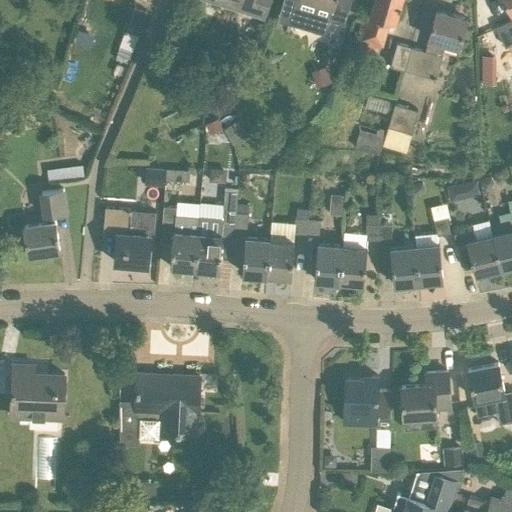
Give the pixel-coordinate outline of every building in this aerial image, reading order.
[(210,0),(264,18),(268,6),(269,0),(210,0)] [(329,19),(344,23),(351,0),(284,0),(279,20),(325,33),(329,19)] [(396,21),(400,9),(402,0),(373,0),(368,21),(363,20),(354,50),(376,57),(380,45),(384,46),(391,20),(396,21)] [(511,0),(504,0),(511,16),(511,18),(497,25),(506,45),(511,42),(511,0)] [(149,10),(136,5),(123,38),(132,41),(136,32),(139,33),(149,10)] [(458,47),(461,37),(467,17),(437,8),(425,48),(410,44),(403,68),(436,78),(443,54),(442,53),(445,43),(458,47)] [(403,68),(410,44),(398,40),(391,64),(403,68)] [(493,69),(493,55),(482,55),(482,69),(493,69)] [(217,69),(224,84),(249,71),(242,56),(217,69)] [(332,80),(329,68),(312,73),(316,85),(332,80)] [(396,102),(389,126),(412,133),(419,109),(396,102)] [(206,123),(208,130),(221,124),(218,118),(206,123)] [(248,135),(238,119),(224,128),(234,143),(248,135)] [(379,152),(384,135),(360,128),(355,145),(379,152)] [(80,157),(46,164),(49,182),(83,176),(80,157)] [(164,183),(165,166),(146,165),(145,182),(164,183)] [(189,180),(190,169),(166,167),(166,179),(189,180)] [(493,182),(491,175),(481,179),(484,189),(490,187),(493,182)] [(201,181),(199,203),(219,205),(221,183),(201,181)] [(481,196),(478,181),(448,187),(451,202),(481,196)] [(424,189),(423,182),(412,184),(414,194),(420,193),(424,189)] [(60,248),(55,213),(69,211),(66,185),(38,189),(41,214),(45,214),(46,219),(24,222),(28,253),(60,248)] [(225,190),(224,210),(223,218),(222,225),(235,227),(237,212),(237,202),(238,191),(225,190)] [(332,195),(331,214),(342,215),(343,195),(332,195)] [(511,198),(507,199),(510,211),(498,213),(500,222),(491,224),(501,268),(511,265),(511,198)] [(237,212),(249,212),(249,203),(237,202),(237,212)] [(432,205),(438,234),(450,231),(447,216),(450,215),(447,202),(432,205)] [(176,214),(177,205),(165,204),(163,220),(174,221),(170,266),(194,268),(197,230),(198,230),(199,216),(176,214)] [(154,237),(157,212),(106,207),(104,231),(118,233),(115,261),(148,264),(150,237),(154,237)] [(307,232),(308,217),(309,211),(297,209),(295,231),(307,232)] [(248,228),(249,212),(237,212),(235,227),(248,228)] [(379,238),(379,223),(377,215),(367,215),(367,238),(379,238)] [(222,241),(222,240),(222,225),(223,218),(199,216),(198,230),(197,230),(194,268),(219,270),(222,241)] [(321,233),(322,218),(308,217),(307,232),(321,233)] [(379,223),(379,238),(392,238),(392,223),(379,223)] [(467,241),(471,255),(475,274),(501,268),(491,224),(490,224),(493,235),(476,239),(473,228),(454,233),(457,244),(467,241)] [(234,242),(235,227),(222,225),(222,240),(222,241),(234,242)] [(443,278),(439,240),(438,241),(437,231),(415,233),(416,243),(415,243),(418,281),(443,278)] [(267,274),(270,236),(246,234),(242,272),(267,274)] [(291,276),(295,238),(270,236),(267,274),(291,276)] [(339,281),(342,242),(318,240),(314,278),(339,281)] [(363,283),(367,244),(342,242),(339,281),(363,283)] [(394,283),(418,281),(415,243),(390,245),(394,283)] [(511,389),(505,391),(503,381),(499,362),(468,368),(477,414),(497,410),(499,422),(511,419),(511,389)] [(63,417),(64,393),(65,373),(35,372),(36,364),(14,363),(11,415),(63,417)] [(450,408),(449,390),(448,370),(426,371),(427,384),(401,385),(404,429),(439,426),(437,409),(450,408)] [(160,432),(176,433),(196,433),(197,411),(198,411),(200,375),(183,374),(183,376),(139,375),(139,372),(137,372),(137,400),(120,399),(120,443),(140,443),(142,416),(160,418),(160,432)] [(390,427),(391,389),(378,388),(378,375),(371,375),(371,378),(346,377),(345,421),(378,422),(377,427),(390,427)] [(38,474),(57,475),(58,437),(40,436),(38,474)] [(485,458),(482,443),(467,446),(471,461),(485,458)] [(462,444),(443,446),(445,465),(464,463),(462,444)] [(389,471),(390,446),(377,445),(372,445),(372,455),(371,470),(389,471)] [(337,454),(325,454),(324,466),(337,466),(337,454)] [(444,511),(450,511),(456,493),(460,478),(464,467),(443,468),(441,473),(436,471),(427,499),(408,493),(403,509),(393,506),(392,507),(391,511),(434,511),(436,509),(444,511)] [(121,504),(135,503),(133,477),(119,478),(121,504)] [(511,511),(511,483),(511,485),(507,483),(504,493),(502,492),(501,496),(491,493),(489,502),(468,496),(462,511),(511,511)] [(460,505),(464,494),(457,492),(453,503),(460,505)]
